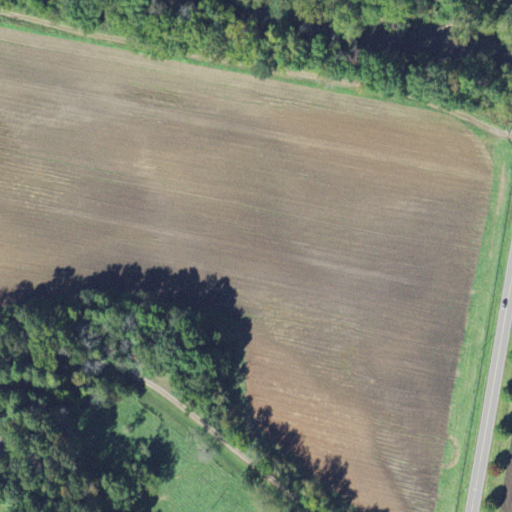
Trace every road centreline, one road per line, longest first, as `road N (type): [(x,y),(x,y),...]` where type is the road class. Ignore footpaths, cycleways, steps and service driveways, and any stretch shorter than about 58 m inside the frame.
road 1 (residential): [(314,511),(149,383),(72,358),(0,359)]
road 2 (tertiary): [(511,277),(470,511)]
